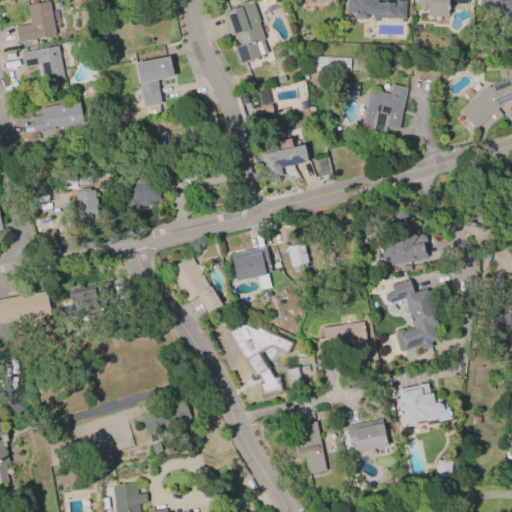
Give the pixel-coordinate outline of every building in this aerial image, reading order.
[(251,0),(259,22),(258,23),(264,40),(263,40),(268,53),(238,63),(233,47),(239,45),(235,35),(229,37),(221,13),(238,7),(236,4),(247,0),(247,1),(251,0)] [(405,0),(404,18),(371,17),(371,16),(367,16),(367,19),(352,18),(352,13),(345,13),(345,0),(405,0)] [(448,17),(427,16),(428,10),(417,9),(417,0),(467,0),(467,4),(448,3),(448,17)] [(511,0),(511,17),(497,17),(497,11),(479,11),(479,0),(511,0)] [(48,2),(53,27),(51,27),(53,35),(17,41),(14,26),(30,23),(26,6),(48,2)] [(57,45),(64,79),(63,79),(64,87),(43,92),(37,65),(23,68),(20,53),(57,45)] [(158,102),(134,107),(131,90),(135,89),(134,83),(137,83),(133,63),(169,55),(174,78),(154,82),(158,102)] [(308,57),(349,58),(348,72),(315,71),(315,78),(310,78),(310,72),(308,71),(308,57)] [(458,111),(487,85),(488,87),(501,82),(496,70),(511,64),(511,66),(511,99),(501,104),(496,109),(501,115),(495,120),(490,115),(474,130),(458,111)] [(357,97),(341,97),(342,83),(357,84),(357,97)] [(362,121),(369,90),(388,94),(391,85),(406,88),(397,129),(385,127),(384,133),(362,129),(364,122),(362,121)] [(40,107),(78,100),(82,123),(34,132),(32,117),(41,115),(40,107)] [(277,151),(303,145),(307,161),(280,167),(282,175),(265,179),(258,144),(274,141),(277,151)] [(222,168),(201,172),(204,186),(225,182),(222,168)] [(159,199),(150,201),(151,205),(139,207),(139,203),(125,205),(121,184),(155,179),(159,199)] [(94,190),(96,219),(77,221),(74,191),(76,191),(76,190),(89,188),(89,190),(94,190)] [(388,241),(398,227),(390,222),(399,209),(407,214),(401,222),(409,227),(407,231),(414,235),(421,234),(424,237),(425,242),(423,245),(426,258),(389,265),(388,257),(380,258),(377,243),(388,241)] [(285,247),(302,243),(307,263),(290,267),(285,247)] [(230,254),(265,247),(270,272),(264,273),(264,275),(236,281),(230,254)] [(189,257),(208,287),(209,287),(221,305),(207,314),(197,298),(186,304),(165,272),(189,257)] [(390,285),(407,280),(412,293),(424,289),(435,326),(433,327),(437,339),(429,341),(431,347),(420,350),(419,345),(400,351),(394,331),(401,329),(402,331),(413,328),(412,326),(411,326),(407,315),(409,314),(403,298),(386,303),(383,294),(392,291),(390,285)] [(68,294),(94,287),(93,285),(108,282),(114,308),(74,317),(74,321),(60,324),(57,310),(71,307),(68,294)] [(0,299),(45,292),(50,315),(0,324),(0,299)] [(511,304),(511,330),(496,328),(499,303),(511,304)] [(253,378),(223,328),(238,320),(254,328),(256,325),(292,342),(286,355),(270,347),(259,353),(269,369),(268,369),(273,377),(278,375),(279,379),(277,379),(278,383),(279,383),(281,392),(262,395),(260,385),(261,384),(256,377),(253,378)] [(321,327),(324,349),(365,343),(362,322),(321,327)] [(285,368),(298,366),(301,385),(288,387),(285,368)] [(451,419),(439,422),(438,419),(426,422),(426,420),(415,422),(414,419),(407,421),(407,420),(400,421),(397,405),(399,404),(396,389),(427,383),(429,393),(433,392),(434,400),(438,399),(446,405),(446,408),(448,408),(451,419)] [(140,415),(184,401),(190,420),(147,435),(140,415)] [(0,415),(3,415),(7,441),(4,442),(8,463),(4,464),(8,482),(0,483),(0,415)] [(386,446),(355,452),(355,450),(351,451),(346,426),(381,419),(386,446)] [(314,420),(325,470),(306,474),(302,456),(294,458),(291,444),(302,442),(298,423),(314,420)] [(150,445),(158,443),(161,451),(152,454),(150,445)] [(451,461),(448,483),(432,481),(433,471),(435,471),(436,460),(451,461)] [(375,482),(384,468),(397,476),(387,490),(375,482)] [(136,483),(137,493),(145,492),(146,502),(138,503),(139,511),(166,508),(166,511),(114,511),(112,486),(136,483)]
